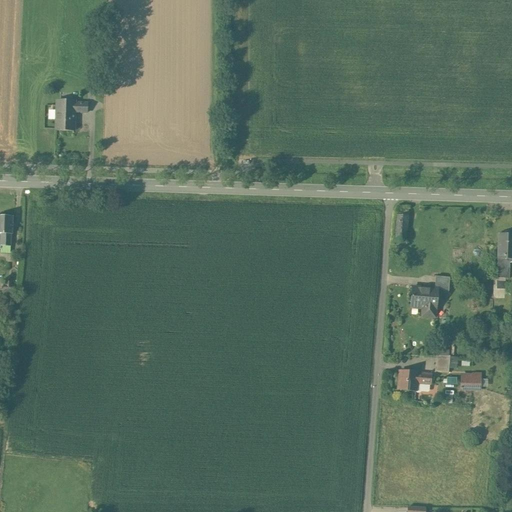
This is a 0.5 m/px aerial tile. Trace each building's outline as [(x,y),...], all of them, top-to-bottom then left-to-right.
[(75,101),(57,101),(56,131),(74,131),(74,113),(75,103),(75,101)] [(87,104),(75,103),(74,113),(87,113),(87,104)] [(409,211),(396,210),(394,242),(406,242),(409,211)] [(13,218),(0,216),(0,234),(11,235),(12,235),(13,218)] [(0,234),(0,246),(10,247),(11,235),(0,234)] [(511,235),(499,235),(498,256),(510,257),(510,260),(511,259),(511,235)] [(498,256),(497,264),(509,265),(510,260),(510,257),(498,256)] [(509,265),(497,264),(497,278),(505,279),(509,279),(510,265),(509,265)] [(450,278),(436,276),(435,289),(438,289),(438,293),(449,294),(450,278)] [(12,281),(7,280),(6,285),(4,285),(3,291),(15,292),(16,286),(12,286),(12,281)] [(435,289),(413,287),(411,308),(412,308),(412,306),(425,307),(425,316),(423,316),(435,317),(436,309),(437,310),(438,293),(438,289),(435,289)] [(450,356),(436,356),(435,372),(448,373),(450,356)] [(417,373),(400,372),(398,390),(416,391),(416,384),(422,384),(430,385),(431,375),(417,374),(417,373)] [(480,377),(461,376),(461,390),(479,390),(480,377)] [(457,385),(457,377),(447,377),(447,385),(457,385)]
